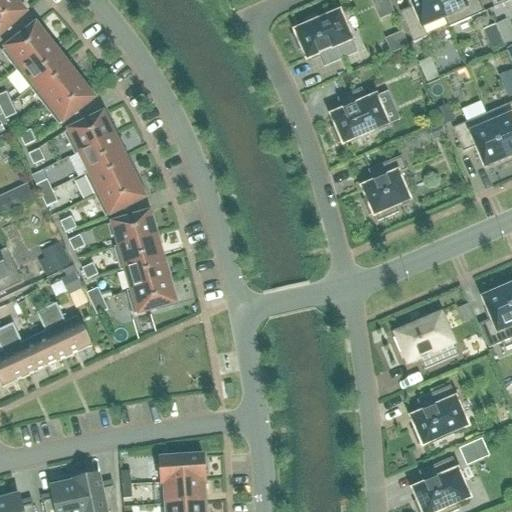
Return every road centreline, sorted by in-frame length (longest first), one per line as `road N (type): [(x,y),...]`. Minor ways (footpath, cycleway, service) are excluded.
road 1 (residential): [(239,313),(187,148),(93,0)]
road 2 (residential): [(292,0),(251,17),(309,148),(350,290)]
road 3 (residential): [(0,460),(256,415)]
road 4 (residential): [(350,290),(379,511)]
road 5 (residential): [(350,290),(511,221)]
